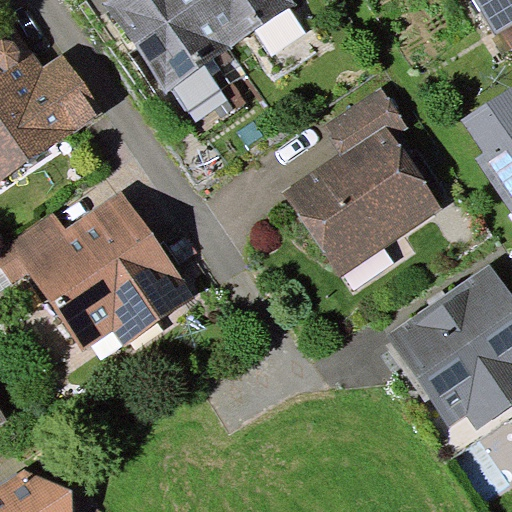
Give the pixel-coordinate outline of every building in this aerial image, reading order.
[(230,46),(199,0),(108,0),(104,3),(163,91),(230,46)] [(199,0),(230,46),(295,2),(293,0),(199,0)] [(511,63),(511,0),(462,0),(503,69),(511,63)] [(0,193),(94,132),(25,26),(0,42),(0,193)] [(511,90),(474,115),(497,151),(489,156),(511,191),(511,90)] [(459,218),(391,117),(282,191),(349,291),(459,218)] [(190,309),(113,191),(4,261),(81,380),(190,309)] [(511,425),(511,300),(493,271),(381,343),(458,460),(511,425)] [(0,441),(12,434),(0,416),(0,441)] [(72,511),(52,476),(0,505),(0,511),(72,511)]
